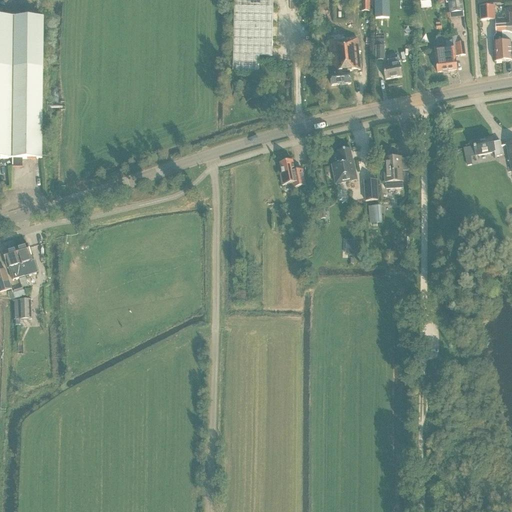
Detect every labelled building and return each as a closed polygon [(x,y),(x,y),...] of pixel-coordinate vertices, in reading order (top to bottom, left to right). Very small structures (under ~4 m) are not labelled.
[(259,57),(272,57),(273,0),(234,0),(233,72),(259,73),(259,57)] [(370,0),(360,0),(361,12),(370,12),(370,0)] [(374,0),(375,19),(389,18),(388,0),(374,0)] [(445,0),(446,4),(448,4),(450,14),(463,12),(461,0),(445,0)] [(495,20),(494,6),(479,7),(480,21),(495,20)] [(507,37),(502,37),(503,62),(511,62),(511,40),(511,36),(510,36),(510,35),(511,34),(511,9),(505,10),(506,21),(507,37)] [(0,158),(13,159),(13,168),(23,168),(23,159),(42,159),(44,21),(0,20),(0,158)] [(507,37),(506,21),(496,21),(496,37),(493,37),(494,63),(503,62),(502,37),(507,37)] [(384,61),(384,34),(376,34),(376,61),(384,61)] [(330,73),(331,86),(350,84),(349,72),(361,70),(358,39),(345,40),(345,36),(329,37),(332,73),(330,73)] [(444,49),(447,72),(457,71),(455,57),(465,56),(464,43),(458,44),(457,37),(452,38),(454,48),(444,49)] [(447,72),(444,49),(437,50),(437,56),(435,57),(437,73),(447,72)] [(389,67),(383,68),(386,81),(402,78),(398,59),(387,61),(389,67)] [(474,147),(475,156),(494,153),(495,157),(503,156),(500,142),(493,143),(492,138),(473,142),(474,147)] [(465,158),(475,156),(474,147),(463,149),(465,158)] [(340,164),(332,166),(336,185),(357,180),(353,162),(352,162),(350,150),(338,152),(340,164)] [(401,158),(384,159),(385,188),(393,188),(393,183),(403,182),(401,158)] [(295,172),(292,162),(280,164),(282,175),(280,175),(282,186),(293,184),(294,188),(306,186),(303,171),(295,172)] [(365,201),(378,199),(377,181),(364,182),(365,201)] [(368,217),(378,216),(377,207),(367,208),(368,217)] [(28,245),(16,249),(22,265),(20,265),(24,276),(25,277),(38,273),(35,261),(33,262),(28,245)] [(16,249),(2,253),(7,269),(12,268),(16,280),(25,277),(24,276),(20,265),(22,265),(16,249)] [(0,293),(11,290),(5,270),(0,271),(0,293)] [(31,320),(30,300),(18,300),(19,320),(31,320)] [(39,357),(44,349),(34,344),(30,351),(39,357)]
